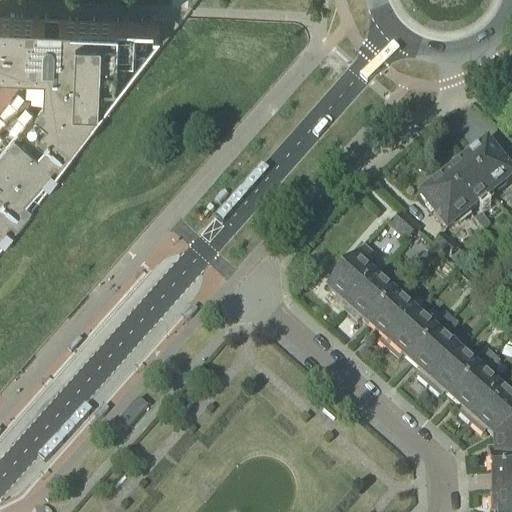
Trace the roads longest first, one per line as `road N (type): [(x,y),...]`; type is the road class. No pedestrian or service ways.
road 1 (residential): [(438,511),(446,484),(441,465),(253,297)]
road 2 (residential): [(376,0),(398,35),(445,52),(486,39),(511,7)]
